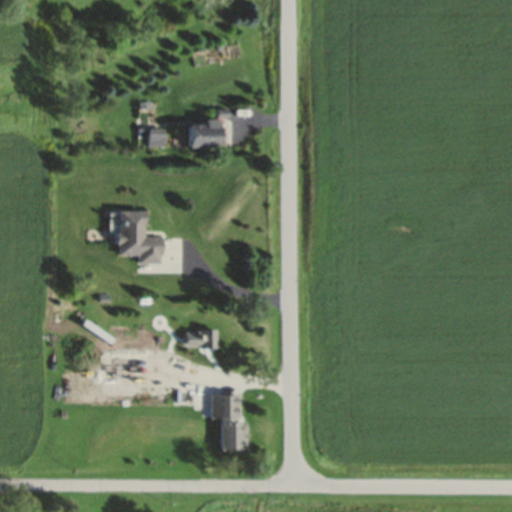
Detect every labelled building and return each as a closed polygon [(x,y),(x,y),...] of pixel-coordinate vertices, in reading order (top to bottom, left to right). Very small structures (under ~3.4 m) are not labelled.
[(223,145),(223,119),(204,119),(204,123),(185,123),(185,145),(223,145)] [(163,144),(163,128),(147,128),(147,144),(163,144)] [(136,262),(159,262),(159,236),(142,236),(143,211),(116,211),(115,254),(136,254),(136,262)] [(212,347),(212,330),(199,330),(199,347),(212,347)] [(239,394),(208,394),(209,417),(219,417),(220,449),(240,449),(239,394)]
